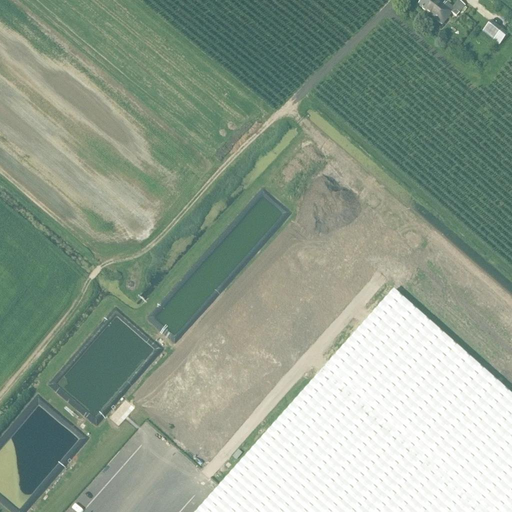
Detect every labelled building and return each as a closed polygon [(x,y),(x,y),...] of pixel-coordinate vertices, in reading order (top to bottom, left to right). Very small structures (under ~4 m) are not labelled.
[(439,3),(435,0),(423,0),(419,6),(426,12),(425,12),(442,25),(452,14),(456,17),(459,14),(465,7),(458,1),(452,8),(447,4),(444,7),(442,6),(444,3),(441,0),(439,3)] [(494,41),(500,46),(509,36),(492,22),(483,33),(494,42),(494,41)] [(266,193),(258,203),(265,208),(256,218),(274,233),(290,214),(266,193)] [(511,511),(511,308),(437,243),(198,511),(511,511)] [(146,497),(162,511),(167,511),(175,504),(156,487),(146,497)]
